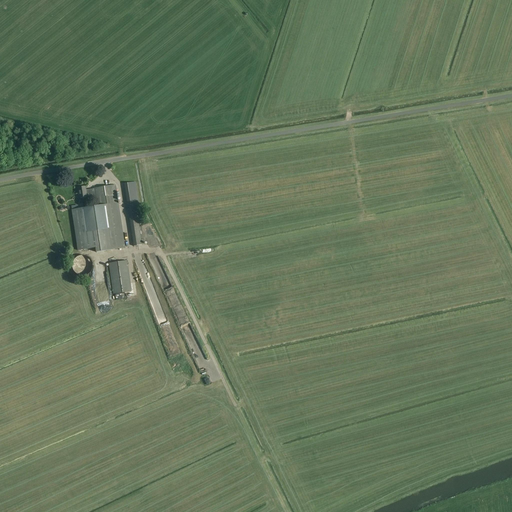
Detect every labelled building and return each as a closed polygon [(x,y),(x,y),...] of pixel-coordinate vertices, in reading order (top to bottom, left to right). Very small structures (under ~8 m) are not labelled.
[(141,221),(138,200),(135,182),(125,184),(134,247),(141,246),(138,221),(141,221)] [(121,226),(115,185),(85,190),(85,186),(78,187),(79,198),(87,197),(90,196),(90,200),(94,199),(96,206),(72,210),(78,251),(96,248),(97,252),(125,248),(121,226)] [(93,267),(92,263),(90,259),(87,256),(83,255),(79,256),(75,259),(73,262),(72,267),(74,271),(76,274),(80,276),(85,276),(89,274),(91,271),(93,267)] [(113,294),(131,291),(127,261),(108,263),(113,294)] [(150,276),(157,294),(162,292),(158,283),(160,283),(158,278),(155,279),(154,275),(150,276)] [(89,288),(89,306),(99,306),(99,287),(89,288)] [(197,356),(188,360),(192,370),(197,368),(198,371),(206,368),(203,359),(198,361),(197,356)]
